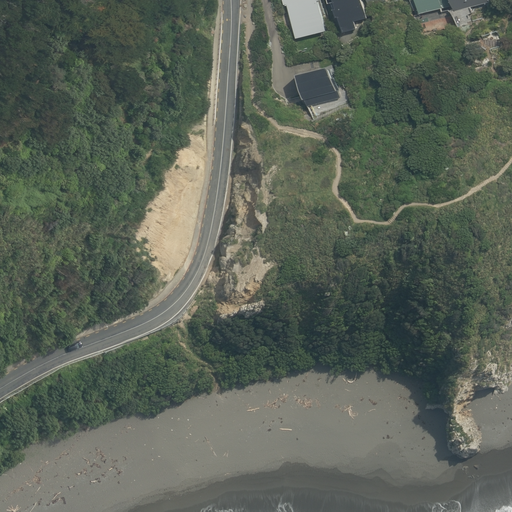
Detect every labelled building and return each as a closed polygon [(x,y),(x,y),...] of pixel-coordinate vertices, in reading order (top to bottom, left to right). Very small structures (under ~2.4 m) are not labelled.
[(290,3),(298,37),(328,30),(320,0),(285,0),(286,4),(290,3)] [(341,17),(344,32),(358,28),(356,20),(368,17),(363,0),(329,0),(330,3),(338,1),(339,8),(337,9),(339,17),(341,17)] [(413,0),(417,14),(452,6),(450,0),(413,0)] [(455,10),(460,28),(472,24),(470,14),(474,13),(473,7),(491,2),(490,0),(453,0),(456,10),(455,10)] [(333,65),(302,73),(310,104),(341,96),(333,65)]
